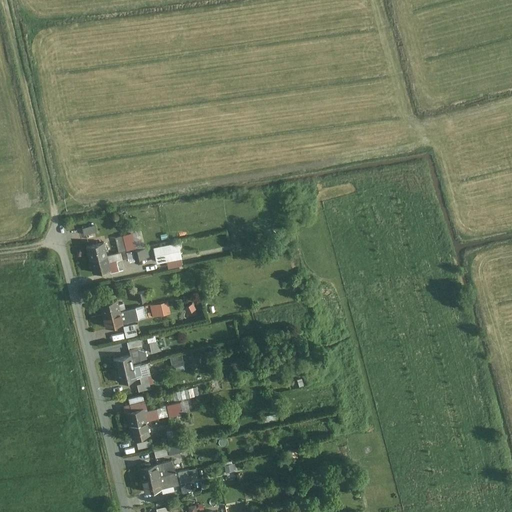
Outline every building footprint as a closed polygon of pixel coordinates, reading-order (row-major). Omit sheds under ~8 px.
[(95,226),(82,228),(84,235),(96,233),(95,226)] [(185,263),(180,242),(155,248),(158,263),(168,260),(169,267),(185,263)] [(104,243),(86,246),(89,260),(107,257),(104,243)] [(150,257),(149,246),(135,248),(136,258),(150,257)] [(107,257),(89,260),(92,273),(110,269),(111,273),(121,271),(119,261),(108,263),(107,257)] [(117,300),(99,304),(102,316),(120,312),(117,300)] [(153,316),(172,314),(170,301),(151,303),(153,316)] [(196,303),(186,305),(188,312),(197,310),(196,303)] [(135,309),(120,312),(102,316),(105,328),(138,320),(135,309)] [(135,325),(124,328),(126,338),(138,336),(135,325)] [(130,355),(113,359),(116,371),(133,367),(133,364),(147,360),(145,352),(138,349),(130,351),(130,355)] [(133,367),(116,371),(119,384),(136,379),(133,367)] [(174,391),(175,400),(196,397),(195,388),(174,391)] [(131,412),(126,413),(129,426),(146,423),(141,402),(129,405),(131,412)] [(170,416),(184,414),(183,402),(168,404),(170,416)] [(146,423),(129,426),(132,440),(150,436),(146,423)] [(151,441),(137,444),(138,450),(153,447),(151,441)] [(168,449),(154,452),(156,459),(169,456),(168,449)] [(172,461),(139,469),(142,482),(175,474),(172,461)] [(191,469),(180,471),(182,483),(192,482),(191,469)] [(175,474),(142,482),(145,494),(178,486),(175,474)]
